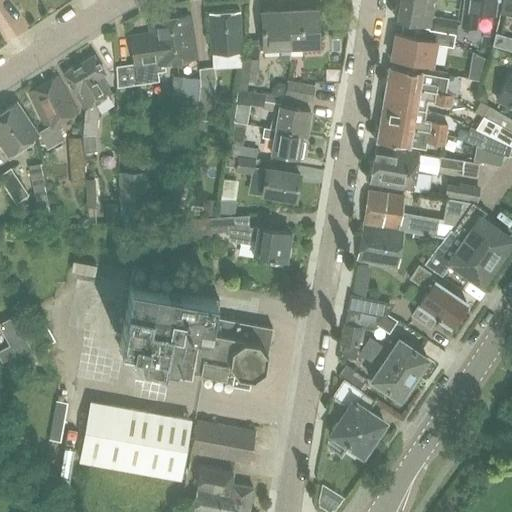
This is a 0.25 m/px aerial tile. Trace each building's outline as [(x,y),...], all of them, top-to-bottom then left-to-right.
[(430,26),(434,0),(399,0),(396,20),(430,26)] [(494,11),(495,0),(465,0),(464,8),(462,24),(476,26),(478,9),(494,11)] [(511,14),(511,0),(502,0),(500,12),(511,14)] [(210,50),(241,48),(239,8),(208,10),(210,50)] [(320,39),(318,39),(316,8),(288,9),(289,45),(302,45),(302,49),(321,48),(320,39)] [(289,45),(288,9),(261,11),(262,31),(258,31),(259,47),(279,46),(279,57),(290,56),(289,45)] [(176,60),(197,57),(190,12),(169,15),(176,60)] [(164,62),(176,60),(169,15),(148,18),(150,31),(130,34),(133,56),(135,56),(136,60),(134,61),(136,77),(157,74),(157,71),(165,70),(164,62)] [(431,29),(442,31),(444,18),(434,16),(431,29)] [(394,33),(390,60),(430,67),(435,43),(451,46),(453,33),(442,31),(431,29),(430,29),(428,39),(394,33)] [(511,36),(496,32),(492,44),(511,50),(511,36)] [(83,107),(110,91),(100,75),(104,72),(92,53),(62,72),(83,107)] [(254,81),(258,60),(244,57),(240,78),(254,81)] [(389,65),(386,82),(444,92),(447,76),(420,72),(420,71),(389,65)] [(200,85),(195,118),(209,120),(216,77),(213,66),(199,68),(200,85)] [(511,72),(510,72),(497,96),(511,104),(511,72)] [(58,120),(76,110),(56,76),(28,92),(46,127),(39,130),(47,145),(62,138),(56,127),(60,125),(58,120)] [(186,76),(183,107),(196,109),(199,77),(186,76)] [(310,99),(313,84),(287,80),(284,95),(310,99)] [(449,105),(451,93),(444,92),(386,82),(382,102),(414,108),(415,106),(424,108),(425,100),(449,105)] [(265,93),(245,90),(238,89),(237,89),(235,102),(263,107),(265,94),(265,93)] [(0,144),(7,154),(38,133),(15,99),(0,109),(0,144)] [(405,127),(444,133),(446,121),(422,117),(423,112),(414,110),(414,108),(382,102),(382,105),(379,122),(405,127)] [(306,134),(310,109),(279,104),(278,110),(274,110),(270,125),(275,126),(275,127),(279,128),(302,132),(302,133),(306,134)] [(482,114),(511,132),(511,118),(488,104),(482,114)] [(511,132),(482,114),(475,127),(511,144),(511,132)] [(442,144),(444,133),(405,127),(379,122),(376,140),(408,145),(410,136),(419,138),(418,140),(442,144)] [(300,141),(302,133),(302,132),(279,128),(275,127),(275,128),(263,126),(262,136),(273,138),(271,152),(304,157),(306,142),(300,141)] [(511,144),(475,127),(473,130),(484,136),(481,145),(503,154),(508,155),(511,144)] [(83,136),(84,151),(97,150),(96,134),(83,135),(83,136)] [(83,136),(69,137),(73,187),(85,186),(83,168),(85,168),(84,151),(83,136)] [(375,144),(372,162),(416,169),(419,152),(375,144)] [(238,155),(256,158),(257,148),(240,145),(238,155)] [(503,154),(481,145),(480,149),(476,148),(474,158),(501,164),(503,154)] [(440,153),(438,165),(458,168),(457,175),(476,178),(479,160),(440,153)] [(253,173),(256,158),(238,155),(236,170),(253,173)] [(419,190),(420,184),(413,183),(416,169),(372,162),(369,181),(419,190)] [(51,217),(41,163),(29,165),(39,219),(51,217)] [(0,174),(0,178),(16,202),(28,194),(10,167),(0,174)] [(295,198),(300,172),(265,167),(261,192),(295,198)] [(144,173),(119,173),(120,217),(144,217),(144,173)] [(241,195),(244,183),(230,179),(226,191),(241,195)] [(442,192),(453,194),(455,182),(444,180),(442,192)] [(403,195),(368,189),(363,220),(398,226),(397,228),(435,235),(438,218),(401,211),(403,195)] [(438,218),(435,235),(443,237),(447,232),(448,233),(452,228),(462,213),(471,201),(446,197),(442,218),(438,218)] [(462,213),(452,228),(496,259),(511,237),(481,216),(486,209),(472,200),(471,201),(462,213)] [(201,206),(200,217),(208,216),(214,216),(215,202),(201,201),(201,206)] [(286,257),(290,230),(258,224),(234,227),(233,214),(214,216),(208,216),(200,217),(174,218),(176,235),(210,232),(210,231),(228,230),(228,234),(233,233),(234,238),(255,242),(253,254),(273,257),(273,261),(283,262),(284,257),(286,257)] [(397,264),(403,230),(362,223),(356,257),(397,264)] [(452,228),(448,233),(447,232),(443,237),(423,262),(441,274),(450,261),(481,281),(496,259),(452,228)] [(466,301),(449,289),(451,285),(417,262),(408,275),(426,288),(410,312),(428,325),(434,317),(448,326),(466,301)] [(266,368),(272,326),(216,315),(219,298),(129,280),(119,338),(125,339),(122,354),(232,375),(230,385),(248,388),(251,379),(266,368)] [(377,298),(350,293),(347,307),(375,312),(377,298)] [(382,313),(375,312),(347,307),(344,322),(360,324),(372,326),(382,313)] [(356,344),(360,324),(344,322),(340,341),(356,344)] [(368,336),(363,344),(412,377),(419,367),(421,368),(427,360),(424,359),(426,356),(409,345),(411,342),(403,336),(401,339),(397,336),(386,353),(382,351),(385,347),(368,336)] [(19,369),(34,361),(23,339),(8,347),(0,350),(0,362),(2,367),(19,369)] [(406,386),(412,377),(363,344),(359,351),(374,361),(377,358),(381,361),(370,378),(374,381),(372,383),(380,388),(382,386),(399,397),(400,395),(403,396),(408,388),(406,386)] [(383,420),(367,409),(374,399),(343,378),(332,395),(348,407),(330,432),(347,443),(345,447),(356,454),(359,451),(361,453),(364,448),(369,445),(370,439),(383,420)] [(179,477),(190,417),(91,399),(80,458),(179,477)] [(249,461),(255,430),(195,419),(189,450),(249,461)] [(66,457),(65,437),(56,437),(57,457),(66,457)] [(247,511),(252,488),(229,483),(232,471),(199,465),(190,511),(247,511)]
